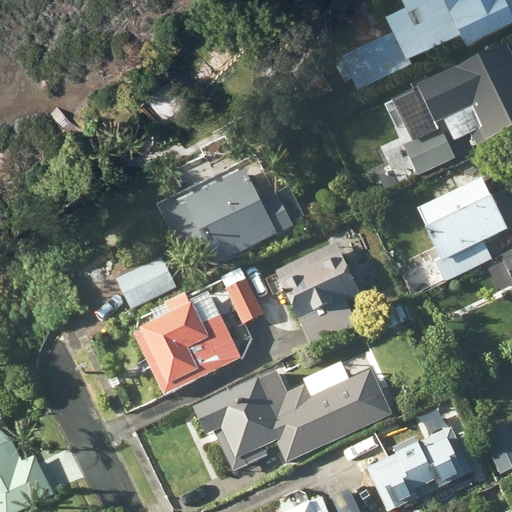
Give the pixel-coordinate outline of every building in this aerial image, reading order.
[(511,0),(388,0),(394,13),(376,22),(383,37),(328,63),(339,87),(348,83),(353,94),(407,69),(405,63),(448,43),(452,53),(511,24),(511,0)] [(511,130),(511,70),(500,46),(392,98),(410,135),(437,123),(447,144),(464,136),(471,151),(511,130)] [(450,161),(435,131),(398,149),(413,180),(450,161)] [(199,243),(212,268),(275,237),(271,229),(287,221),(277,200),(280,199),(259,157),(157,207),(180,252),(199,243)] [(506,230),(480,177),(413,210),(448,280),(497,256),(489,239),(506,230)] [(356,298),(329,245),(268,275),(304,348),(350,325),(341,306),(356,298)] [(110,281),(126,314),(173,291),(158,259),(110,281)] [(224,289),(220,291),(239,327),(259,317),(236,271),(219,280),(224,289)] [(155,402),(236,361),(203,296),(182,306),(177,297),(157,307),(162,318),(123,338),(155,402)] [(249,381),(183,412),(197,441),(208,435),(227,475),(261,458),(257,450),(281,442),(289,464),(394,413),(374,370),(313,397),(308,383),(279,395),(270,375),(251,385),(249,381)] [(0,511),(27,511),(55,498),(39,465),(28,470),(23,460),(16,462),(10,449),(16,446),(0,412),(0,511)] [(504,476),(511,472),(511,421),(484,435),(504,476)] [(396,511),(470,477),(445,431),(361,471),(380,511),(396,511)] [(363,511),(350,490),(333,500),(339,511),(363,511)] [(321,511),(316,500),(304,505),(300,496),(294,493),(279,499),(285,511),(321,511)]
